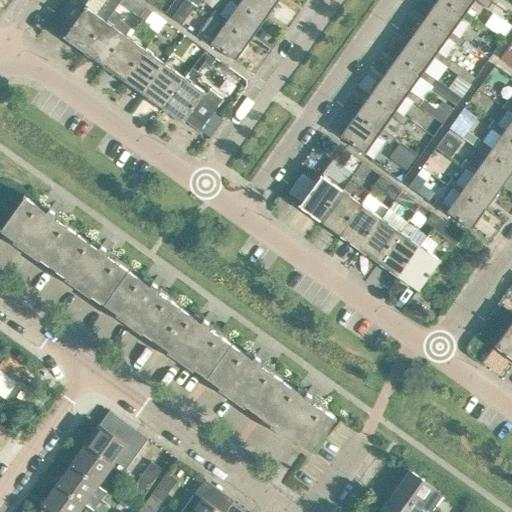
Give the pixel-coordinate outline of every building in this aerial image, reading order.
[(85,51),(106,20),(114,9),(120,0),(106,0),(97,14),(85,5),(85,6),(86,7),(65,35),(64,34),(63,36),(85,51)] [(265,20),(240,2),(237,6),(229,0),(221,13),(216,9),(211,16),(223,25),(226,22),(251,39),(265,20)] [(279,0),(278,0),(229,0),(237,6),(240,2),(265,20),(279,0)] [(479,20),(467,11),(464,15),(443,0),(437,0),(425,17),(450,34),(453,31),(461,36),(469,24),(474,27),(479,20)] [(443,0),(464,15),(467,11),(474,0),(476,0),(488,8),(493,1),(491,0),(443,0)] [(189,14),(179,7),(172,18),(181,25),(189,14)] [(104,64),(125,34),(130,27),(118,18),(121,14),(114,9),(106,20),(85,51),(104,64)] [(511,26),(511,24),(494,12),(485,25),(503,38),(511,26)] [(251,39),(226,22),(223,25),(211,16),(202,28),(197,36),(210,45),(212,44),(236,61),(251,39)] [(465,40),(461,36),(453,31),(450,34),(425,17),(411,36),(436,54),(439,50),(447,56),(455,43),(460,47),(465,40)] [(124,79),(145,48),(125,34),(104,64),(124,79)] [(436,54),(411,36),(397,56),(422,73),(425,70),(434,57),(446,66),(451,59),(447,56),(439,50),(436,54)] [(144,93),(166,63),(145,48),(124,79),(144,93)] [(223,98),(210,89),(207,92),(193,82),(207,63),(211,67),(216,60),(205,52),(186,77),(164,107),(184,122),(186,119),(200,129),(223,98)] [(438,79),(425,70),(422,73),(397,56),(383,75),(408,93),(411,89),(420,77),(432,86),(438,79)] [(451,59),(446,66),(471,84),(475,77),(476,77),(468,71),(451,59)] [(164,107),(186,77),(166,63),(144,93),(164,107)] [(424,98),(411,89),(408,93),(383,75),(370,95),(394,112),(397,109),(405,114),(414,102),(418,105),(424,98)] [(462,96),(438,79),(432,86),(432,87),(456,104),(461,98),(462,96)] [(410,118),(405,114),(397,109),(394,112),(370,95),(356,114),(380,132),(383,128),(392,116),(404,125),(410,118)] [(511,102),(507,99),(502,107),(507,110),(511,113),(511,102)] [(442,101),(436,109),(447,117),(453,109),(442,101)] [(463,137),(468,130),(476,118),(464,109),(450,129),(462,138),(463,137)] [(511,113),(507,110),(498,122),(493,119),(488,126),(501,135),(503,132),(511,137),(511,113)] [(396,137),(383,128),(380,132),(356,114),(340,135),(373,159),(386,141),(390,145),(396,137)] [(479,138),(468,130),(463,137),(474,146),(479,138)] [(436,148),(450,158),(461,142),(448,132),(436,148)] [(511,137),(503,132),(501,135),(492,148),(479,138),(474,146),(487,155),(489,151),(511,167),(511,137)] [(511,172),(511,167),(489,151),(487,155),(478,167),(465,158),(460,165),(465,169),(473,174),(476,171),(500,188),(511,172)] [(320,219),(342,189),(350,178),(354,173),(361,162),(351,155),(343,166),(341,165),(330,180),(321,174),(320,175),(321,176),(301,204),(300,203),(299,204),(320,219)] [(370,169),(361,162),(354,173),(363,179),(370,169)] [(500,188),(476,171),(473,174),(465,169),(456,181),(451,178),(446,185),(451,188),(459,194),(462,190),(486,208),(500,188)] [(373,185),(394,200),(401,190),(380,176),(373,185)] [(340,233),(362,203),(369,192),(350,178),(342,189),(320,219),(340,233)] [(414,178),(408,186),(416,192),(422,184),(414,178)] [(486,208),(462,190),(459,194),(451,188),(442,200),(438,197),(432,204),(446,214),(447,212),(471,229),(486,208)] [(53,266),(77,233),(57,218),(59,214),(49,207),(47,211),(24,194),(23,195),(24,196),(2,228),(1,227),(0,228),(53,266)] [(415,212),(421,204),(407,195),(402,203),(415,212)] [(359,247),(381,217),(362,203),(340,233),(359,247)] [(379,261),(401,231),(381,217),(359,247),(379,261)] [(482,248),(463,234),(440,217),(433,228),(456,244),(475,258),(482,248)] [(398,275),(421,245),(401,231),(379,261),(398,275)] [(105,303),(129,269),(108,254),(110,251),(101,244),(98,247),(77,233),(53,266),(105,303)] [(442,260),(421,245),(398,275),(419,290),(420,289),(419,289),(440,260),(441,261),(442,260)] [(156,340),(180,306),(159,291),(162,288),(152,281),(150,284),(129,269),(105,303),(156,340)] [(208,376),(232,343),(211,328),(213,324),(203,318),(201,321),(180,306),(156,340),(208,376)] [(511,321),(496,343),(495,343),(495,344),(511,356),(511,321)] [(252,358),(232,343),(208,376),(259,413),(283,379),(262,364),(265,361),(255,354),(252,358)] [(304,394),(283,379),(259,413),(312,451),(313,450),(312,449),(335,418),(336,419),(337,418),(314,401),(316,398),(306,391),(304,394)] [(100,424),(85,444),(113,464),(128,444),(100,424)] [(113,464),(85,444),(71,464),(99,484),(113,464)] [(99,484),(71,464),(56,484),(84,505),(99,484)] [(409,469),(395,490),(425,511),(431,511),(444,494),(409,469)] [(178,480),(167,472),(151,494),(162,502),(178,480)] [(181,511),(223,511),(233,499),(206,480),(207,479),(206,478),(181,511)] [(138,502),(147,491),(136,483),(128,495),(138,502)] [(78,511),(84,505),(56,484),(42,505),(45,507),(40,511),(78,511)] [(425,511),(395,490),(381,509),(384,511),(425,511)] [(154,511),(162,502),(151,494),(143,506),(151,511),(154,511)]
